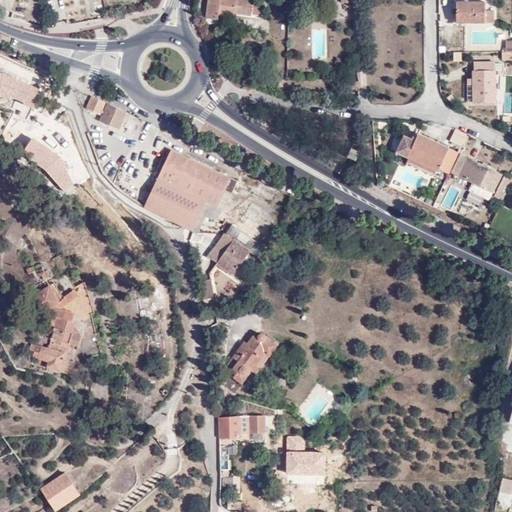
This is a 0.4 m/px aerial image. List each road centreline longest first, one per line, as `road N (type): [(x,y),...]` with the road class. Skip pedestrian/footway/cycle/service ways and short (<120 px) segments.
road 1 (unclassified): [(213,511),(210,404),(184,257),(173,235),(115,193),(89,159),(69,95),(74,65)]
road 2 (primary): [(180,100),(359,196)]
road 3 (primary): [(359,196),(246,124),(200,73)]
road 4 (primary): [(359,196),(511,269)]
road 5 (residential): [(269,100),(431,113)]
